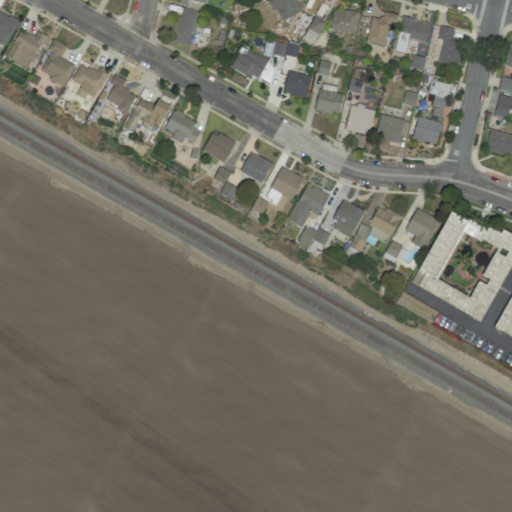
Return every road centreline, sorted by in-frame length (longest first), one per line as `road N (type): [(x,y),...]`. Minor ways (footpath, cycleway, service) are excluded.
road 1 (residential): [(49,0),(340,164),(452,179),(511,200)]
road 2 (residential): [(493,0),(452,179)]
